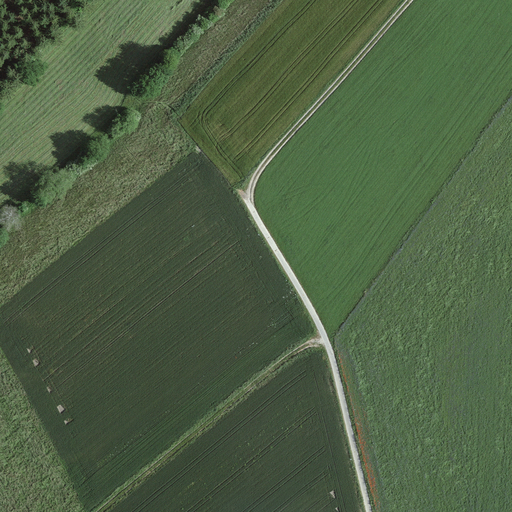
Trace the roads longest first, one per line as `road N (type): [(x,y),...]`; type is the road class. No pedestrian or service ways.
road 1 (track): [(244,196),(322,329),(370,511)]
road 2 (track): [(94,511),(268,369),(312,340),(326,340)]
road 3 (track): [(410,0),(276,150),(249,204)]
